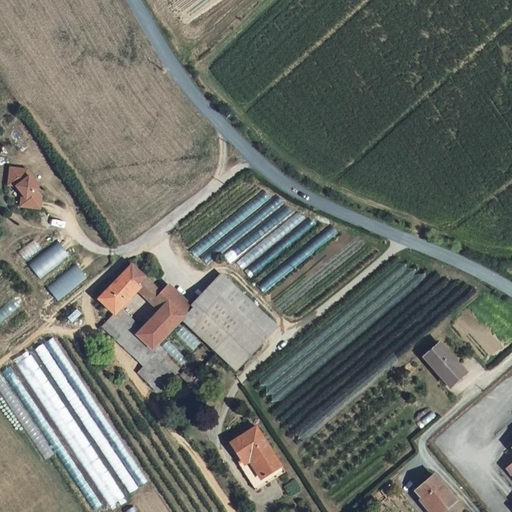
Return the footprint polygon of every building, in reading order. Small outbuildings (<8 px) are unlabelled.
[(12,166),(9,184),(17,185),(23,192),(27,198),(26,206),(41,208),(43,195),(38,190),(40,188),(34,180),(36,179),(29,169),(12,166)] [(196,258),(272,198),(263,188),(189,249),(196,258)] [(250,277),(314,226),(310,220),(307,221),(299,214),(294,217),(286,207),(277,197),(201,258),(210,264),(219,255),(243,270),(250,277)] [(332,223),(257,284),(262,292),(339,232),(332,223)] [(41,279),(69,256),(59,243),(30,266),(41,279)] [(87,278),(77,266),(49,288),(60,300),(87,278)] [(143,278),(131,266),(97,301),(115,318),(120,312),(128,303),(124,299),(133,289),(143,278)] [(191,310),(183,319),(239,369),(276,325),(222,274),(191,310)] [(161,295),(147,282),(143,278),(133,289),(138,294),(156,312),(174,330),(181,321),(183,319),(160,297),(161,295)] [(168,287),(161,295),(160,297),(183,319),(191,310),(168,287)] [(128,303),(138,294),(133,289),(124,299),(128,303)] [(115,318),(127,331),(134,338),(140,331),(120,312),(115,318)] [(127,331),(121,339),(136,352),(141,345),(152,354),(174,330),(156,312),(140,331),(134,338),(127,331)] [(127,331),(115,318),(108,326),(121,339),(127,331)] [(121,339),(108,326),(102,332),(130,358),(135,353),(136,352),(121,339)] [(53,337),(4,374),(96,511),(101,511),(147,482),(53,337)] [(135,353),(149,367),(157,358),(152,354),(141,345),(136,352),(135,353)] [(452,389),(469,376),(448,349),(431,362),(452,389)] [(130,358),(145,371),(149,367),(135,353),(130,358)] [(145,371),(165,390),(176,377),(175,377),(157,358),(149,367),(145,371)] [(165,390),(145,371),(140,377),(160,395),(165,390)] [(0,388),(82,511),(93,511),(0,373),(0,388)] [(235,446),(249,467),(256,462),(269,480),(286,469),(260,430),(235,446)] [(289,474),(286,469),(269,480),(256,462),(249,467),(244,470),(260,493),(289,474)] [(432,511),(439,511),(453,502),(433,476),(412,492),(419,503),(423,500),(432,511)]
